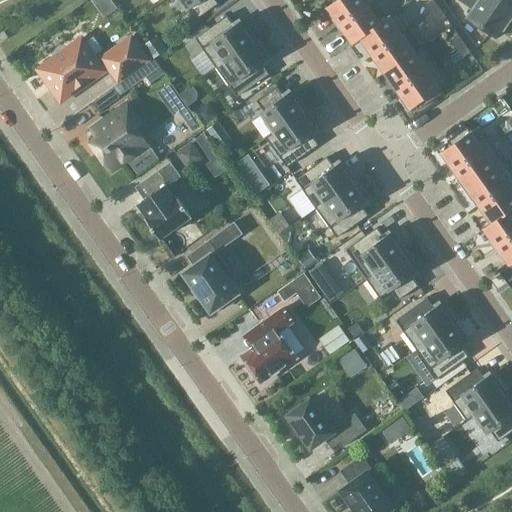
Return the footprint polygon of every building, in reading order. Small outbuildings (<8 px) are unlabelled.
[(180,0),(188,10),(191,8),(198,18),(218,4),(215,0),(180,0)] [(369,6),(377,0),(336,0),(327,7),(339,26),(369,5),(369,6)] [(433,0),(430,0),(424,4),(431,14),(439,8),(433,0)] [(497,38),(509,20),(480,0),(479,0),(467,18),(497,38)] [(511,0),(480,0),(509,20),(511,15),(511,0)] [(381,23),(380,22),(369,6),(369,5),(339,26),(352,44),(361,38),(360,38),(381,23)] [(439,8),(431,14),(438,22),(446,17),(439,8)] [(381,23),(360,38),(361,38),(373,55),(410,29),(397,10),(380,22),(381,23)] [(216,67),(256,39),(248,28),(245,30),(239,22),(234,25),(227,15),(195,38),(202,48),(216,67)] [(410,29),(373,55),(385,73),(422,46),(410,29)] [(8,38),(3,31),(0,33),(0,39),(2,42),(8,38)] [(458,34),(449,40),(456,49),(464,43),(458,34)] [(256,39),(216,67),(229,86),(230,86),(237,96),(268,74),(261,64),(267,60),(261,52),(264,50),(256,39)] [(67,51),(65,48),(52,57),(54,60),(40,70),(61,100),(103,70),(81,40),(67,51)] [(145,60),(131,40),(104,59),(118,79),(145,60)] [(464,43),(456,49),(463,58),(471,52),(464,43)] [(422,46),(385,73),(398,90),(435,64),(422,46)] [(435,64),(398,90),(403,98),(400,100),(408,110),(420,102),(423,107),(443,93),(440,88),(448,82),(435,64)] [(274,131),(305,109),(298,99),(295,101),(289,92),(284,96),(277,86),(257,100),(264,110),(260,113),(274,131)] [(121,109),(92,130),(98,139),(92,143),(111,170),(147,145),(121,109)] [(280,157),(287,167),(318,145),(311,134),(317,131),(311,123),(314,121),(305,109),(274,131),(265,137),(280,157)] [(467,127),(447,141),(451,146),(442,152),(454,170),(492,144),(479,126),(470,132),(467,127)] [(262,133),(231,154),(249,181),(280,159),(262,133)] [(492,144),(454,170),(460,178),(457,180),(464,190),(504,162),(492,144)] [(316,209),(356,180),(348,169),(345,171),(339,163),(334,167),(327,157),(295,179),(303,189),(302,189),(316,209)] [(479,206),(511,182),(511,172),(504,162),(464,190),(471,200),(474,198),(479,206)] [(159,239),(192,216),(178,196),(176,198),(167,186),(181,177),(170,163),(136,187),(145,200),(139,204),(148,217),(146,219),(159,239)] [(278,198),(296,177),(282,165),(255,195),(263,202),(271,192),(278,198)] [(361,193),(363,191),(356,180),(316,209),(330,228),(337,238),(369,215),(361,205),(367,202),(361,193)] [(511,208),(511,182),(479,206),(491,223),(492,223),(511,208)] [(511,208),(492,223),(491,223),(483,228),(496,247),(511,235),(511,208)] [(377,227),(345,250),(366,279),(406,251),(398,240),(395,242),(389,233),(384,237),(377,227)] [(194,266),(184,273),(211,311),(237,293),(225,275),(231,271),(217,252),(235,239),(226,228),(209,240),(186,255),(194,266)] [(511,262),(511,235),(496,247),(509,265),(511,262)] [(272,269),(294,259),(288,245),(266,255),(272,269)] [(414,262),(406,251),(366,279),(380,298),(391,290),(398,300),(419,286),(411,276),(417,272),(411,264),(414,262)] [(416,349),(456,321),(448,310),(445,312),(439,304),(434,308),(427,298),(395,320),(403,330),(402,330),(416,349)] [(292,322),(283,308),(244,336),(253,348),(243,356),(261,382),(295,357),(278,332),(292,322)] [(335,333),(336,320),(317,319),(316,333),(335,333)] [(437,379),(468,356),(461,346),(467,343),(461,334),(463,332),(456,321),(416,349),(429,369),(430,368),(437,379)] [(352,343),(339,350),(350,370),(363,363),(352,343)] [(452,386),(445,391),(452,401),(466,421),(474,415),(506,392),(497,381),(495,383),(489,375),(484,379),(477,368),(452,386)] [(511,400),(506,392),(474,415),(488,434),(491,431),(498,441),(502,439),(511,431),(511,417),(511,416),(511,406),(511,405),(511,404),(511,400)] [(290,414),(288,415),(311,448),(320,441),(324,438),(331,448),(339,442),(343,447),(367,430),(355,413),(332,429),(310,399),(303,405),(300,401),(288,410),(290,414)] [(372,470),(362,456),(341,471),(350,484),(341,490),(356,511),(386,511),(393,507),(368,473),(372,470)]
